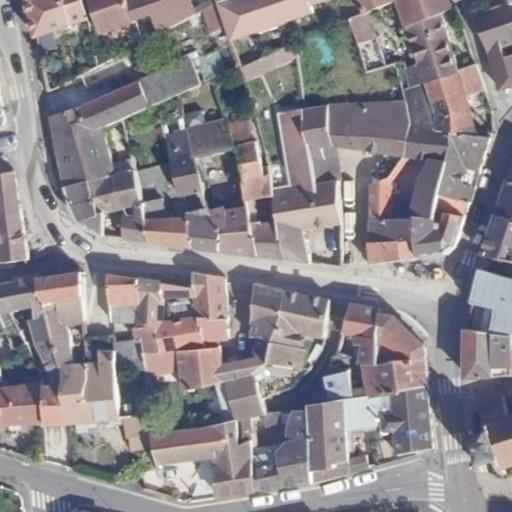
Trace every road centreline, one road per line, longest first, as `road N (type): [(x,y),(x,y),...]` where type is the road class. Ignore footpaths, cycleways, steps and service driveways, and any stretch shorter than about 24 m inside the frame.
road 1 (secondary): [(33,135),(47,210),(72,242),(437,307)]
road 2 (residential): [(242,511),(466,478)]
road 3 (residential): [(437,307),(472,263),(511,131)]
road 4 (secondary): [(437,307),(466,478)]
road 5 (residential): [(511,131),(460,0)]
road 6 (secondary): [(6,0),(33,135)]
